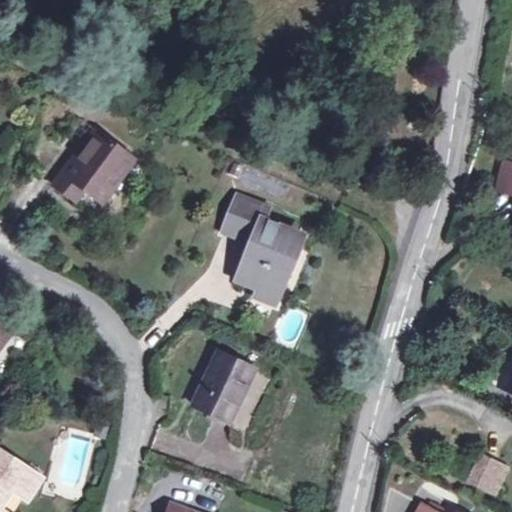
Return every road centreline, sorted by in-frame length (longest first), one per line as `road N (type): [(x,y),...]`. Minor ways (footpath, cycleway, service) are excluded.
road 1 (residential): [(469,0),(429,229),(351,511)]
road 2 (residential): [(109,511),(138,403),(116,335),(0,257)]
